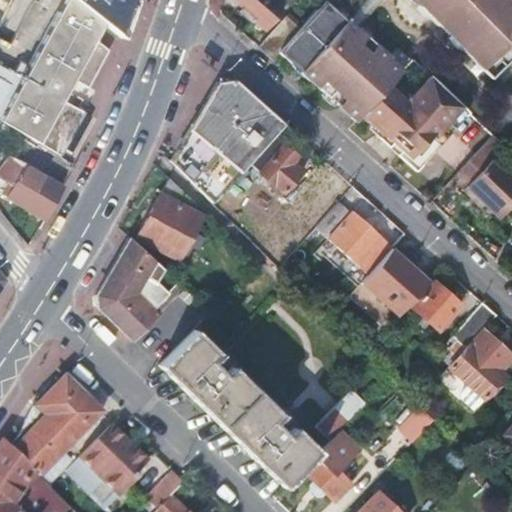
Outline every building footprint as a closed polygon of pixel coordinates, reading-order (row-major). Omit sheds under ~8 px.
[(0,123),(2,125),(12,130),(59,158),(82,115),(61,103),(72,82),(86,89),(109,49),(95,38),(104,21),(77,0),(65,0),(60,11),(29,66),(22,62),(14,76),(0,67),(0,123)] [(77,0),(104,21),(125,37),(137,0),(77,0)] [(270,0),(240,0),(249,7),(241,15),(253,26),(255,24),(263,32),(282,11),(270,0)] [(511,0),(417,0),(417,1),(468,55),(470,52),(479,61),(477,64),(490,76),(508,58),(504,53),(508,49),(500,42),(506,36),(511,41),(511,0)] [(279,52),(355,122),(361,116),(385,90),(394,81),(411,62),(395,48),(386,56),(358,29),(356,31),(346,21),(344,23),(337,16),(340,13),(328,2),(302,29),(279,52)] [(289,17),(260,48),(272,59),(279,52),(302,29),(289,17)] [(431,77),(412,98),(411,99),(442,127),(461,106),(460,105),(431,77)] [(216,81),(171,165),(214,207),(251,167),(275,139),(285,128),(253,100),(230,79),(216,81)] [(385,90),(403,107),(411,99),(412,98),(394,81),(385,90)] [(385,90),(361,116),(379,132),(403,107),(385,90)] [(403,107),(379,132),(398,150),(409,139),(412,142),(418,135),(427,143),(442,127),(411,99),(403,107)] [(461,106),(442,127),(427,143),(435,151),(469,114),(461,106)] [(2,125),(0,128),(0,134),(6,139),(12,130),(2,125)] [(409,139),(398,150),(419,169),(435,151),(427,143),(418,135),(412,142),(409,139)] [(455,179),(467,190),(465,191),(478,204),(481,201),(500,221),(511,207),(511,180),(493,163),(506,149),(494,137),(455,179)] [(275,139),(251,167),(283,196),(304,174),(294,164),(298,161),(275,139)] [(0,178),(17,188),(12,199),(16,201),(14,203),(44,218),(47,213),(62,186),(7,158),(0,171),(0,178)] [(203,215),(168,181),(150,211),(134,239),(177,262),(203,215)] [(316,230),(369,278),(393,253),(384,244),(385,243),(353,214),(351,216),(339,205),(316,230)] [(158,314),(154,310),(179,284),(128,239),(107,275),(95,295),(98,309),(132,341),(158,314)] [(361,287),(399,321),(429,286),(393,253),(369,278),(361,287)] [(279,271),(286,278),(293,271),(285,264),(279,271)] [(461,309),(435,285),(412,310),(422,319),(413,328),(420,335),(429,326),(438,334),(461,309)] [(451,340),(465,353),(449,370),(483,402),(503,381),(498,376),(511,361),(482,334),(496,319),(481,306),(451,340)] [(159,368),(286,490),(316,458),(320,454),(294,430),(288,436),(275,423),(282,417),(233,368),(226,375),(214,363),(220,356),(195,331),(159,368)] [(36,407),(12,450),(35,473),(40,478),(63,455),(104,414),(67,378),(48,396),(36,407)] [(329,441),(364,405),(352,393),(316,430),(329,441)] [(433,424),(418,410),(397,431),(412,445),(433,424)] [(112,426),(109,430),(132,452),(135,448),(112,426)] [(511,444),(511,426),(503,437),(511,444)] [(132,452),(109,430),(80,460),(120,499),(137,482),(134,480),(150,463),(135,448),(132,452)] [(342,443),(336,437),(320,454),(316,458),(318,460),(319,459),(323,463),(342,443)] [(0,511),(22,511),(38,496),(27,480),(35,473),(12,450),(0,438),(0,511)] [(63,455),(40,478),(48,486),(51,489),(75,465),(63,455)] [(334,474),(323,463),(319,459),(318,460),(305,473),(314,484),(309,489),(320,500),(325,495),(334,504),(353,484),(338,470),(334,474)] [(27,480),(38,496),(48,486),(40,478),(35,473),(27,480)] [(173,473),(148,500),(158,510),(172,497),(184,484),(173,473)] [(38,496),(22,511),(66,511),(70,508),(51,489),(48,486),(38,496)] [(398,511),(380,493),(361,511),(398,511)] [(187,511),(172,497),(158,510),(156,511),(187,511)]
